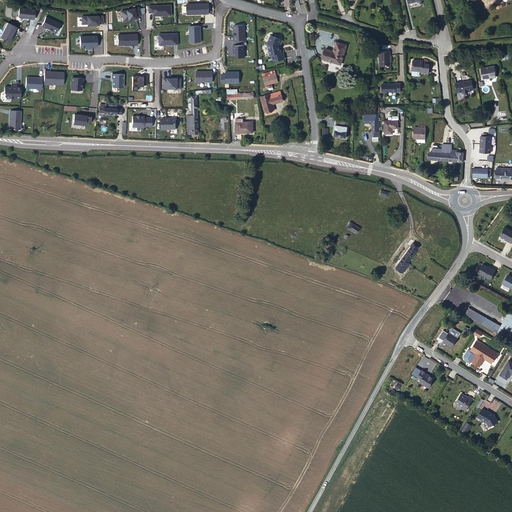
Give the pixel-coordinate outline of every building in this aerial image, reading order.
[(187,15),(209,14),(209,3),(187,4),(187,15)] [(172,16),(172,5),(149,5),(149,13),(153,13),(153,17),(172,16)] [(142,17),(140,6),(120,11),(123,22),(128,21),(128,20),(142,17)] [(36,9),(19,7),(18,18),(34,20),(36,9)] [(82,25),(104,24),(104,15),(82,16),(82,25)] [(61,23),(46,16),(42,26),(56,33),(61,23)] [(17,27),(7,22),(0,36),(10,41),(17,27)] [(245,25),(233,25),(234,41),(245,41),(245,25)] [(202,42),(201,26),(189,26),(190,43),(202,42)] [(178,45),(178,33),(159,34),(159,46),(178,45)] [(138,46),(137,34),(118,35),(118,46),(125,46),(138,46)] [(270,35),(267,44),(270,56),(272,55),(273,62),(284,59),(283,52),(280,53),(278,45),(280,45),(282,39),(270,35)] [(97,47),(97,36),(80,36),(81,47),(85,47),(85,50),(93,50),(92,47),(97,47)] [(327,48),(324,57),(342,64),(348,46),(339,42),(336,51),(327,48)] [(244,46),(233,46),(233,58),(245,58),(244,46)] [(380,52),(380,66),(390,67),(390,52),(380,52)] [(411,60),(411,71),(421,71),(420,73),(428,74),(429,63),(424,63),(425,61),(411,60)] [(496,61),(482,64),(484,74),(493,73),(498,72),(496,61)] [(51,70),(45,70),(44,85),(63,86),(64,72),(51,72),(51,70)] [(212,71),(196,71),(196,82),(212,82),(212,71)] [(262,74),(265,86),(278,83),(275,71),(262,74)] [(226,74),(221,74),(221,84),(239,84),(239,72),(226,72),(226,74)] [(124,74),(111,74),(111,79),(113,79),(113,87),(124,87),(124,74)] [(142,76),(132,76),(132,90),(138,90),(138,86),(148,86),(148,75),(142,75),(142,76)] [(42,77),(26,77),(26,89),(42,89),(42,77)] [(84,78),(71,77),(71,90),(82,90),(82,82),(84,82),(84,78)] [(456,81),(458,90),(463,89),(464,90),(469,90),(469,89),(475,88),(474,77),(456,81)] [(182,78),(163,78),(163,89),(182,89),(182,78)] [(396,91),(401,91),(401,83),(396,83),(396,84),(382,84),(382,93),(387,93),(387,92),(396,92),(396,91)] [(21,98),(21,87),(17,87),(17,85),(12,85),(11,87),(5,87),(5,98),(21,98)] [(238,89),(227,89),(228,100),(254,98),(254,92),(238,93),(238,89)] [(282,92),(269,95),(261,96),(262,100),(263,107),(264,112),(273,110),(272,105),(283,103),(282,92)] [(100,105),(100,112),(113,113),(122,112),(122,106),(118,106),(118,102),(110,102),(109,106),(105,105),(105,103),(101,103),(101,105),(100,105)] [(54,117),(54,107),(41,107),(41,118),(54,117)] [(21,111),(10,110),(9,129),(20,130),(21,111)] [(91,116),(74,114),(73,123),(86,125),(86,123),(91,123),(91,116)] [(221,129),(228,128),(228,121),(226,121),(226,116),(225,116),(225,114),(220,114),(221,121),(220,121),(221,129)] [(191,115),(186,116),(187,134),(199,134),(198,115),(191,115)] [(379,115),(364,116),(365,124),(372,124),(373,135),(380,134),(379,127),(380,126),(379,115)] [(144,116),(132,116),(132,127),(152,128),(153,117),(144,117),(144,116)] [(166,118),(161,118),(161,130),(166,130),(166,128),(175,129),(176,117),(166,117),(166,118)] [(385,119),(386,134),(394,133),(394,127),(399,127),(398,118),(385,119)] [(235,135),(254,134),(253,122),(242,123),(242,120),(234,120),(235,135)] [(334,136),(346,138),(348,127),(335,125),(334,136)] [(413,127),(413,139),(418,138),(425,139),(426,139),(426,128),(413,127)] [(492,137),(480,136),(479,152),(491,153),(492,137)] [(427,155),(463,161),(464,151),(458,150),(459,148),(453,147),(454,141),(443,140),(442,144),(433,143),(432,147),(432,149),(428,148),(427,155)] [(511,167),(495,166),(494,177),(511,177),(511,167)] [(488,168),(473,168),(473,178),(488,178),(488,168)] [(353,219),(349,224),(357,230),(361,224),(353,219)] [(510,234),(511,235),(511,222),(508,220),(503,229),(510,233),(510,234)] [(416,238),(411,245),(397,263),(405,269),(412,260),(410,258),(417,249),(422,243),(416,238)] [(479,272),(490,278),(495,269),(491,267),(491,268),(483,263),(479,272)] [(511,276),(508,274),(503,283),(511,287),(511,276)] [(482,324),(485,317),(468,307),(465,315),(482,324)] [(485,317),(482,324),(494,331),(511,341),(511,312),(509,311),(501,325),(485,317)] [(443,342),(451,347),(460,333),(452,328),(443,342)] [(473,333),(479,337),(482,332),(476,328),(473,333)] [(484,358),(491,362),(497,353),(476,340),(470,349),(476,353),(471,360),(479,366),(484,358)] [(511,362),(509,360),(500,374),(507,379),(510,373),(511,374),(511,362)] [(422,370),(417,378),(421,380),(420,382),(428,388),(432,383),(431,381),(433,378),(426,373),(422,370)] [(462,408),(466,410),(473,399),(469,397),(469,398),(462,393),(456,402),(463,407),(462,408)] [(494,415),(486,410),(482,408),(477,416),(487,422),(489,426),(498,421),(494,415)] [(463,429),(466,432),(471,424),(467,422),(463,429)]
